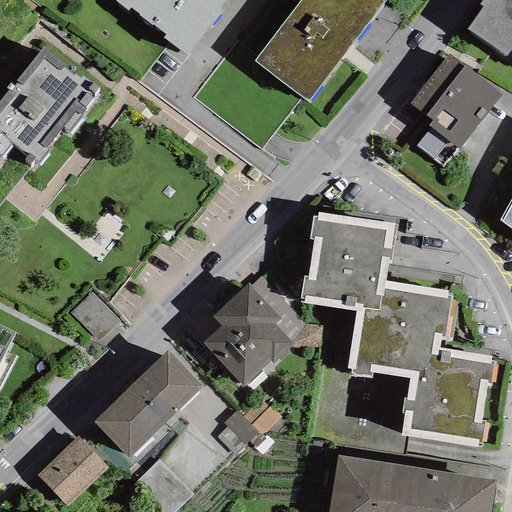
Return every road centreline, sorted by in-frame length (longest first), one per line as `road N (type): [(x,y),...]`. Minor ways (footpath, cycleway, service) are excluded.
road 1 (residential): [(308,154),(0,474)]
road 2 (residential): [(511,357),(498,307),(474,269),(308,154)]
road 3 (residential): [(431,0),(308,154)]
